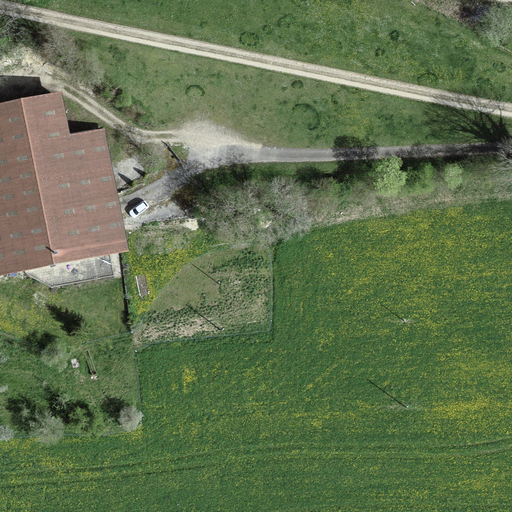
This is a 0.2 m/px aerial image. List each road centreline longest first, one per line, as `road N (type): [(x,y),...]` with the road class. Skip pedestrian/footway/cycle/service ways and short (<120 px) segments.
road 1 (track): [(511,158),(256,161),(133,140),(59,95),(0,98)]
road 2 (track): [(0,11),(511,118)]
